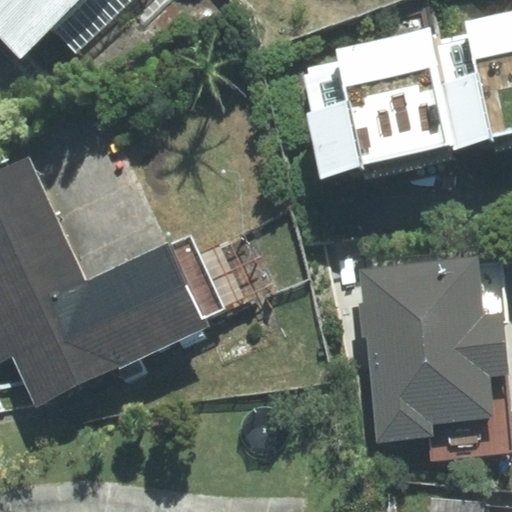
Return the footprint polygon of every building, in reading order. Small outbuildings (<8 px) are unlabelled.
[(98,0),(0,0),(0,37),(24,65),(98,0)] [(511,8),(298,59),(333,205),(511,162),(511,8)] [(36,160),(0,178),(0,371),(20,362),(47,414),(214,331),(173,250),(100,286),(36,160)] [(511,318),(494,320),(488,264),(367,275),(384,452),(442,447),(441,435),(506,429),(501,381),(511,379),(511,318)] [(511,511),(511,500),(439,497),(438,511),(511,511)]
